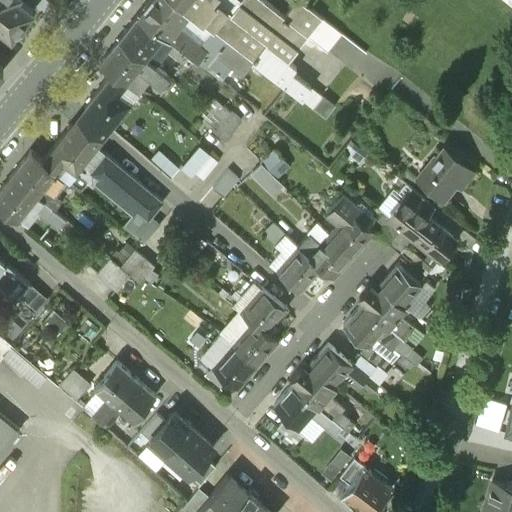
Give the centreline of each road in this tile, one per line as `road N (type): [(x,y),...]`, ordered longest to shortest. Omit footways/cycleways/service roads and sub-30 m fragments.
road 1 (residential): [(38,78),(320,319)]
road 2 (residential): [(427,511),(511,205)]
road 3 (residential): [(230,422),(0,223)]
road 4 (residential): [(320,319),(230,422)]
road 5 (residential): [(330,511),(230,422)]
